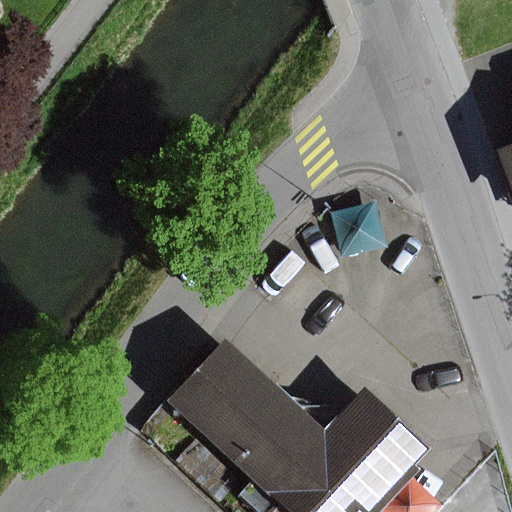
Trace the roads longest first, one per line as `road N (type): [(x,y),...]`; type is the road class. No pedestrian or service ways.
road 1 (residential): [(401,55),(227,248),(27,511)]
road 2 (residential): [(511,349),(401,55)]
road 3 (residential): [(0,119),(91,0)]
